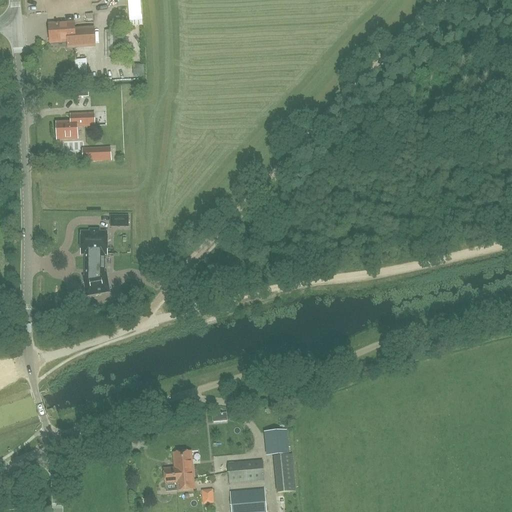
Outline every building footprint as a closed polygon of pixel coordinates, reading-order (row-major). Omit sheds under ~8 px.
[(74,48),(94,47),(93,29),(74,30),(74,24),(49,25),(50,42),(74,41),(74,48)] [(121,55),(121,35),(121,31),(107,31),(107,35),(107,58),(121,58),(121,55)] [(80,97),(79,107),(88,108),(89,97),(80,97)] [(77,139),(77,127),(95,126),(94,115),(71,116),(71,124),(57,124),(57,139),(77,139)] [(110,150),(83,151),(84,162),(111,161),(110,150)] [(128,217),(118,217),(111,217),(111,227),(128,227),(128,217)] [(107,255),(107,234),(107,233),(99,233),(99,231),(90,231),(90,233),(82,233),(81,254),(87,255),(87,259),(86,260),(86,262),(87,264),(87,277),(83,278),(87,296),(109,292),(106,274),(104,274),(104,255),(107,255)] [(266,404),(267,414),(284,412),(283,402),(266,404)] [(174,454),(175,465),(176,469),(165,470),(166,485),(173,484),(173,486),(169,487),(167,490),(170,494),(174,494),(175,490),(178,490),(178,491),(195,490),(191,452),(174,454)] [(292,455),(274,457),(278,494),(296,492),(292,455)] [(263,461),(228,464),(230,483),(264,480),(263,461)] [(232,511),(266,511),(265,490),(231,493),(232,511)] [(213,492),(202,493),(203,507),(214,507),(213,492)]
